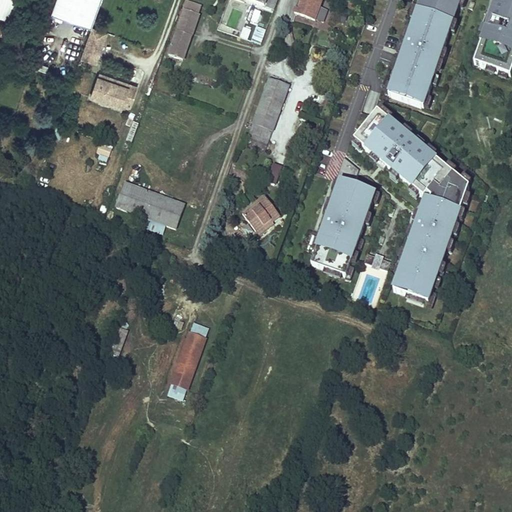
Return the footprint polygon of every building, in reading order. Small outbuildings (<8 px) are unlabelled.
[(0,0),(0,18),(8,21),(15,0),(0,0)] [(90,29),(100,0),(54,0),(49,15),(90,29)] [(251,0),(273,9),(276,0),(251,0)] [(317,1),(317,0),(298,0),(294,12),(314,19),(321,3),(317,1)] [(421,0),(417,13),(455,26),(464,0),(421,0)] [(511,0),(498,0),(475,68),(511,81),(511,80),(511,0)] [(186,9),(200,14),(203,6),(187,1),(184,8),(186,9)] [(219,16),(222,8),(212,4),(209,13),(219,16)] [(324,23),(328,10),(321,8),(318,21),(324,23)] [(200,14),(186,9),(178,31),(193,36),(200,14)] [(455,26),(417,13),(387,97),(425,110),(455,26)] [(107,33),(91,27),(80,59),(96,65),(107,33)] [(184,59),(193,36),(178,31),(171,54),(184,59)] [(98,73),(96,76),(126,87),(128,83),(98,73)] [(136,86),(128,83),(126,87),(96,76),(90,96),(120,107),(122,104),(129,106),(136,86)] [(289,88),(269,80),(245,146),(266,154),(289,88)] [(355,146),(425,204),(392,296),(430,310),(464,217),(462,217),(471,192),(379,117),(355,146)] [(112,150),(100,146),(97,154),(109,158),(112,150)] [(276,185),(284,168),(274,164),(267,182),(276,185)] [(176,233),(186,207),(124,184),(114,210),(176,233)] [(378,197),(341,184),(311,270),(348,283),(378,197)] [(252,211),(250,208),(242,215),(255,232),(263,226),(264,228),(279,217),(265,197),(257,203),(259,206),(252,211)] [(259,206),(257,203),(250,208),(252,211),(259,206)] [(389,271),(391,261),(367,255),(365,266),(389,271)] [(208,337),(209,328),(193,325),(191,333),(208,337)] [(205,339),(190,334),(171,383),(187,388),(205,339)]
